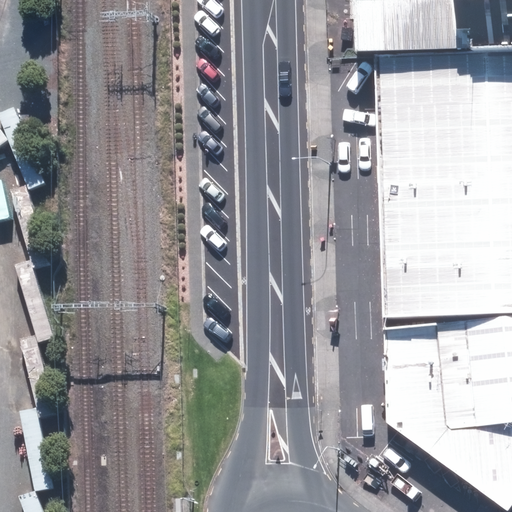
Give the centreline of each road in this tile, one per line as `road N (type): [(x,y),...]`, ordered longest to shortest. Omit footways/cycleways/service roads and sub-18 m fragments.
road 1 (secondary): [(275,299),(268,0)]
road 2 (secondary): [(275,299),(314,510)]
road 3 (secondary): [(249,511),(275,299)]
